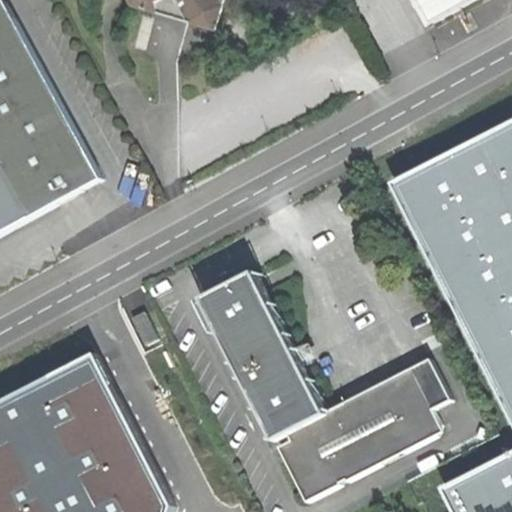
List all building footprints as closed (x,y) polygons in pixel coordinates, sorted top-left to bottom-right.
[(0,0),(0,143),(40,217),(102,183),(1,0),(0,0)] [(138,0),(140,2),(166,6),(177,0),(186,0),(197,17),(221,24),(227,0),(138,0)] [(478,0),(403,0),(420,31),(478,0)] [(511,511),(511,113),(395,174),(511,410),(511,445),(444,480),(460,511),(511,511)] [(0,239),(40,217),(0,143),(0,239)] [(282,440),(304,429),(334,414),(262,273),(231,288),(210,299),(282,440)] [(95,346),(0,393),(0,511),(166,511),(171,496),(95,346)] [(437,358),(334,414),(304,429),(307,435),(286,446),(313,502),(438,441),(445,434),(449,426),(446,418),(440,410),(459,398),(437,358)]
